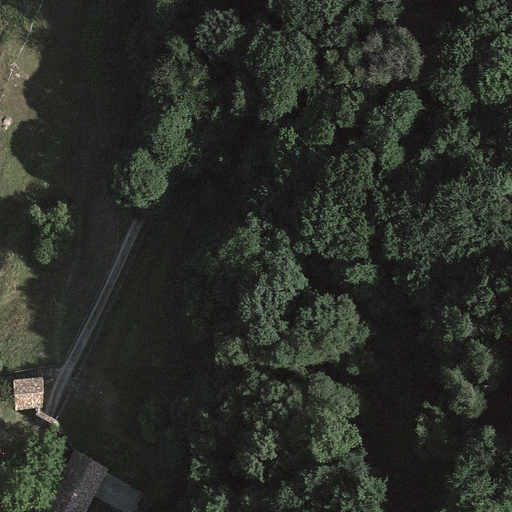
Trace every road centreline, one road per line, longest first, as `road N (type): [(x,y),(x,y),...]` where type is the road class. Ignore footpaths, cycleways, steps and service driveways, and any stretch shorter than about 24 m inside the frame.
road 1 (track): [(65,370),(169,174),(218,146)]
road 2 (track): [(218,146),(316,0)]
